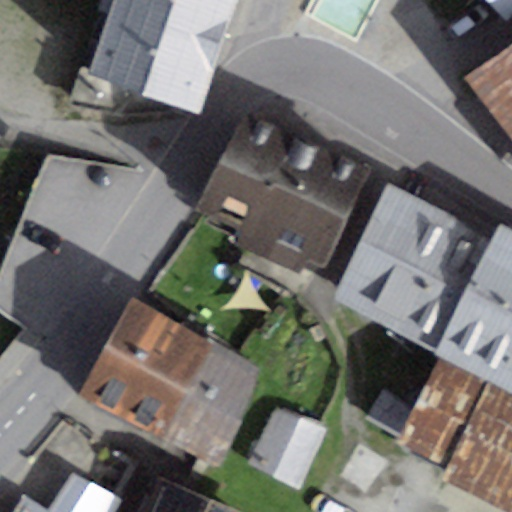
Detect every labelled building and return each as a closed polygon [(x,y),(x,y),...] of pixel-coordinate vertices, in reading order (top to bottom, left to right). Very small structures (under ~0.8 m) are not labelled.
[(238,0),(113,0),(78,105),(119,119),(174,117),(177,106),(200,113),(238,0)] [(511,0),(484,0),(506,23),(511,18),(511,0)] [(511,43),(466,77),(511,138),(511,43)] [(373,169),(244,108),(197,208),(242,230),(236,243),(301,273),(307,260),(326,269),(373,169)] [(494,238),(389,184),(329,300),(440,357),(511,393),(511,231),(500,226),(494,238)] [(269,369),(132,298),(81,394),(218,466),(269,369)] [(511,511),(511,393),(440,357),(412,411),(383,389),(366,419),(398,438),(396,442),(447,469),(441,480),(505,511),(511,511)] [(328,429),(277,404),(247,464),(298,489),(328,429)] [(48,511),(25,495),(14,511),(112,511),(119,498),(72,473),(48,511)] [(235,511),(160,479),(145,511),(235,511)]
